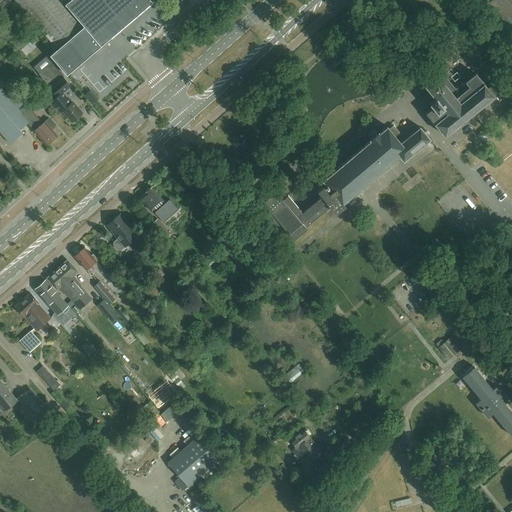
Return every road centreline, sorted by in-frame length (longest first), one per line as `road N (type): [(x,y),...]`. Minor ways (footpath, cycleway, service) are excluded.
road 1 (primary): [(0,282),(190,115)]
road 2 (primary): [(169,91),(0,244)]
road 3 (primary): [(190,115),(317,0)]
road 4 (primary): [(273,0),(169,91)]
